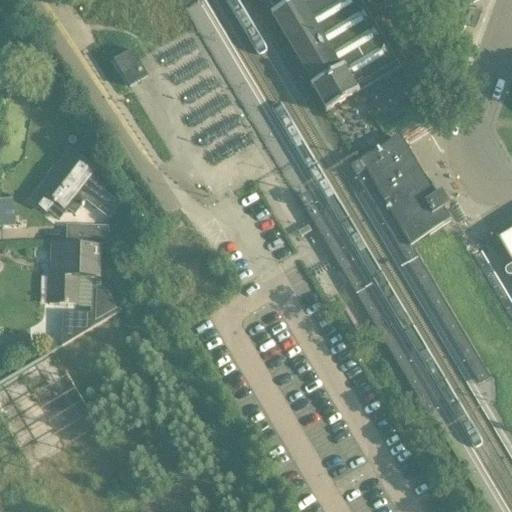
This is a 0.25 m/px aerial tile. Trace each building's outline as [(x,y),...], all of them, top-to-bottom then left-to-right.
[(309,185),(214,0),(202,0),(193,5),(290,194),(309,185)] [(257,0),(260,4),(263,3),(270,15),(313,86),(310,88),(313,92),(313,91),(325,111),(324,111),(326,115),(401,71),(359,0),(257,0)] [(132,53),(116,63),(130,88),(146,78),(136,61),(132,53)] [(400,140),(350,169),(362,189),(363,191),(401,255),(450,226),(443,213),(449,210),(447,206),(442,196),(436,200),(406,151),(400,140)] [(51,178),(33,202),(46,213),(55,202),(64,210),(66,207),(75,214),(85,201),(109,220),(121,205),(102,190),(108,183),(94,172),(94,171),(71,153),(56,171),(55,170),(49,177),(51,178)] [(14,199),(0,199),(0,226),(16,226),(14,199)] [(67,226),(66,245),(101,247),(108,247),(109,227),(67,226)] [(511,234),(500,242),(511,262),(511,234)] [(50,264),(50,306),(74,307),(79,307),(80,274),(91,274),(90,314),(90,330),(123,309),(101,279),(101,247),(66,245),(66,246),(52,246),(51,264),(50,264)] [(354,297),(372,326),(384,318),(366,290),(354,297)] [(62,313),(62,348),(90,330),(90,314),(62,313)]
